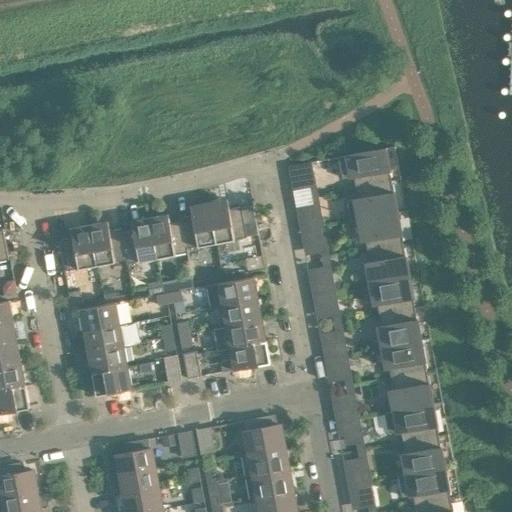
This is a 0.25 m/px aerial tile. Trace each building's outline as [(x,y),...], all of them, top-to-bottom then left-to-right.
[(385,148),(339,156),(343,178),(355,175),(357,187),(391,180),(385,148)] [(312,161),(289,166),(291,180),(315,176),(312,161)] [(359,198),(347,200),(351,221),(359,219),(397,212),(391,180),(357,187),(359,198)] [(235,239),(247,237),(241,206),(229,208),(227,199),(209,202),(217,243),(235,239)] [(198,246),(217,243),(209,202),(191,205),(192,215),(180,217),(181,221),(182,221),(187,248),(198,246)] [(321,211),(298,215),(301,230),(324,226),(321,211)] [(359,219),(363,240),(367,239),(369,250),(403,244),(397,212),(359,219)] [(188,252),(187,248),(182,221),(181,221),(170,223),(168,214),(150,217),(158,258),(176,254),(188,252)] [(139,261),(158,258),(150,217),(132,220),(133,230),(123,232),(122,232),(127,259),(126,259),(127,263),(139,261)] [(115,261),(126,259),(127,259),(122,232),(123,232),(122,228),(110,230),(108,221),(90,224),(97,265),(115,261)] [(79,268),(97,265),(90,224),(71,228),(73,237),(61,239),(66,270),(79,268)] [(303,244),(327,240),(324,226),(301,230),(303,244)] [(3,228),(0,228),(0,260),(9,259),(3,228)] [(371,261),(367,262),(371,283),(409,276),(403,244),(369,250),(371,261)] [(333,275),(310,279),(313,294),(336,289),(333,275)] [(254,276),(207,285),(211,307),(223,305),(259,298),(254,276)] [(375,303),(378,303),(381,314),(415,308),(409,276),(371,283),(375,303)] [(17,292),(14,279),(7,280),(3,287),(4,294),(17,292)] [(162,280),(148,282),(150,295),(164,293),(162,280)] [(114,287),(103,289),(105,298),(116,296),(114,287)] [(83,300),(81,289),(68,291),(70,302),(83,300)] [(315,308),(339,304),(336,289),(313,294),(315,308)] [(183,300),(181,290),(169,292),(171,302),(183,300)] [(156,294),(158,304),(171,302),(169,292),(156,294)] [(259,298),(223,305),(227,326),(262,319),(259,298)] [(10,300),(0,301),(0,324),(14,322),(10,300)] [(116,302),(80,309),(85,331),(120,324),(116,302)] [(383,325),(379,326),(383,346),(421,339),(415,308),(381,314),(383,325)] [(217,340),(219,349),(219,350),(231,348),(231,347),(266,340),(262,319),(227,326),(228,336),(217,340)] [(187,320),(178,322),(180,335),(190,333),(187,320)] [(0,346),(18,343),(14,322),(0,324),(0,346)] [(172,323),(162,325),(164,337),(174,336),(172,323)] [(88,352),(124,345),(120,324),(85,331),(88,352)] [(182,347),(192,345),(190,333),(180,335),(182,347)] [(166,350),(176,348),(174,336),(164,337),(166,350)] [(345,338),(322,343),(324,357),(348,353),(345,338)] [(386,367),(390,366),(392,378),(427,371),(421,339),(383,346),(386,367)] [(267,340),(266,340),(231,347),(231,348),(232,357),(221,361),(223,371),(271,362),(267,340)] [(0,368),(22,364),(18,343),(0,346),(0,368)] [(92,373),(128,366),(124,345),(88,352),(92,372),(92,373)] [(188,378),(201,375),(197,351),(183,353),(188,378)] [(327,372),(350,367),(348,353),(324,357),(327,372)] [(177,354),(164,357),(169,381),(182,379),(177,354)] [(151,362),(140,364),(141,372),(152,370),(151,362)] [(0,390),(26,385),(25,385),(22,364),(0,368),(0,390)] [(92,372),(96,395),(132,388),(128,366),(92,373),(92,372)] [(395,389),(391,389),(394,410),(433,403),(427,371),(392,378),(395,389)] [(26,385),(25,385),(26,385),(0,390),(0,412),(30,407),(26,385)] [(357,402),(334,406),(336,421),(360,417),(357,402)] [(394,410),(385,412),(389,433),(398,431),(402,430),(404,441),(439,435),(433,403),(394,410)] [(245,430),(250,453),(285,446),(281,423),(271,425),(270,417),(275,416),(274,415),(246,420),(247,429),(245,430)] [(339,436),(362,431),(360,417),(336,421),(339,436)] [(210,427),(198,430),(202,453),(215,450),(210,427)] [(192,431),(179,433),(183,456),(196,454),(192,431)] [(176,434),(162,437),(164,447),(177,444),(176,434)] [(406,452),(402,453),(406,474),(444,467),(439,435),(404,441),(406,452)] [(124,443),(124,444),(129,443),(130,451),(117,454),(121,475),(155,468),(151,447),(149,448),(148,438),(124,443)] [(288,466),(290,466),(288,455),(286,455),(285,446),(250,453),(242,454),(246,477),(289,469),(288,466)] [(19,472),(18,464),(23,463),(23,462),(0,465),(0,472),(0,475),(0,484),(2,497),(37,490),(33,469),(19,472)] [(190,482),(201,480),(198,466),(188,468),(190,482)] [(369,466),(345,470),(348,485),(371,480),(369,466)] [(444,467),(406,474),(398,475),(402,496),(414,494),(416,505),(450,499),(444,467)] [(155,468),(121,475),(124,495),(159,488),(155,468)] [(208,484),(218,482),(216,468),(205,470),(208,484)] [(293,488),(294,488),(292,477),(291,477),(289,469),(246,477),(250,499),(258,498),(293,491),(293,488)] [(351,499),(374,495),(371,480),(348,485),(351,499)] [(194,502),(205,500),(202,486),(191,488),(194,502)] [(159,488),(124,495),(127,511),(142,511),(163,508),(159,488)] [(5,511),(30,511),(41,510),(37,490),(2,497),(5,511)] [(220,490),(209,492),(212,506),(222,504),(220,490)] [(297,511),(298,510),(296,500),(295,500),(293,491),(258,498),(260,511),(297,511)] [(417,511),(452,511),(450,499),(416,505),(417,511)]
